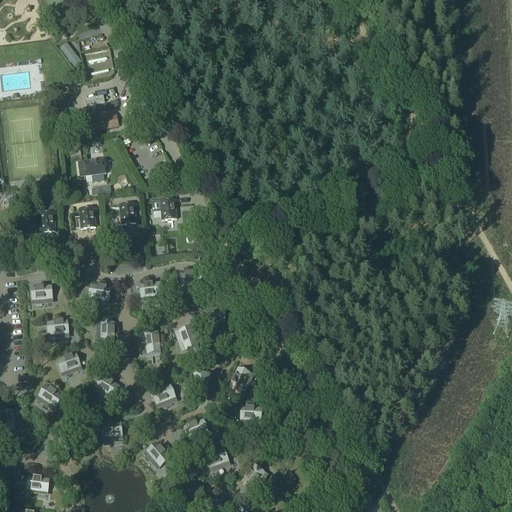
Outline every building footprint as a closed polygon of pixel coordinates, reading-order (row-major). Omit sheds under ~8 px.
[(75,70),(81,65),(77,60),(74,55),(70,50),(66,45),(62,49),(59,50),(63,55),(67,60),(71,65),(75,70)] [(55,97),(51,98),(52,106),(54,114),(56,122),(61,121),(67,120),(65,111),(68,110),(66,103),(65,97),(56,99),(55,97)] [(63,126),(56,127),(57,134),(58,138),(59,140),(66,139),(73,137),(81,136),(83,135),(88,134),(96,133),(103,132),(111,130),(118,129),(117,122),(116,116),(110,117),(104,118),(98,120),(92,121),(91,115),(89,109),(97,107),(104,106),(103,98),(97,99),(95,100),(91,100),(86,101),(87,109),(81,110),(74,112),(75,118),(77,124),(70,125),(63,126)] [(82,163),(78,164),(78,172),(79,179),(85,178),(86,186),(92,185),(98,184),(104,183),(103,177),(105,177),(104,169),(103,161),(97,162),(90,162),(86,163),(84,163),(82,163)] [(160,203),(151,204),(152,204),(152,205),(152,210),(153,215),(153,216),(154,221),(161,220),(161,223),(169,222),(177,222),(176,215),(176,209),(178,209),(177,201),(172,202),(166,202),(160,203)] [(125,206),(119,207),(119,208),(119,209),(120,215),(120,220),(121,227),(128,226),(136,226),(136,219),(135,213),(138,213),(137,205),(131,206),(125,206)] [(85,211),(79,211),(79,212),(79,213),(79,219),(80,225),(80,231),(88,231),(96,230),(95,224),(95,217),(97,217),(97,209),(93,210),(91,210),(85,211)] [(44,215),(38,215),(38,216),(39,223),(39,224),(39,229),(40,235),(48,235),(55,234),(55,228),(54,221),(57,221),(56,213),(50,214),(44,215)] [(186,275),(179,276),(180,282),(180,288),(181,294),(188,293),(195,292),(202,291),(203,291),(202,287),(202,281),(201,275),(201,273),(193,274),(186,275)] [(146,286),(138,287),(139,295),(140,303),(141,305),(148,304),(155,303),(162,302),(162,299),(161,289),(161,288),(160,284),(153,285),(146,286)] [(87,301),(87,304),(94,305),(101,307),(108,308),(108,306),(109,301),(110,296),(111,290),(104,289),(97,288),(90,286),(89,290),(88,296),(87,301)] [(37,289),(29,290),(30,297),(31,305),(31,306),(31,308),(38,307),(46,306),(53,306),(53,305),(52,295),(51,287),(44,288),(37,289)] [(209,313),(202,314),(203,319),(204,325),(204,330),(205,332),(212,331),(219,330),(226,329),(226,328),(226,326),(225,320),(224,314),(224,311),(217,312),(209,313)] [(53,323),(46,324),(46,327),(47,333),(47,339),(47,342),(55,342),(62,341),(69,340),(69,339),(69,334),(68,328),(68,322),(60,323),(53,323)] [(96,339),(96,346),(100,346),(106,346),(112,347),(114,347),(114,339),(114,332),(114,325),(109,325),(104,324),(98,324),(97,324),(96,331),(96,339)] [(511,324),(498,325),(499,335),(511,334),(511,324)] [(175,334),(174,334),(176,341),(179,348),(181,355),(182,355),(187,353),(193,351),(198,349),(196,342),(194,335),(191,328),(186,330),(181,332),(175,334)] [(145,335),(139,336),(140,343),(141,351),(142,358),(143,358),(146,357),(153,356),(160,356),(161,355),(160,348),(159,341),(158,334),(151,335),(145,335)] [(62,361),(55,363),(56,366),(59,373),(61,380),(62,380),(68,378),(75,375),(82,373),(82,372),(80,367),(78,361),(76,356),(69,358),(62,361)] [(231,383),(228,390),(229,390),(234,392),(239,394),(244,396),(245,397),(248,390),(251,384),(254,377),(252,376),(247,374),(241,371),(237,370),(234,376),(231,383)] [(198,375),(193,375),(193,383),(194,390),(194,397),(195,397),(200,397),(206,397),(211,396),(212,396),(212,389),(211,382),(211,374),(210,374),(204,375),(198,375)] [(93,391),(92,393),(98,397),(104,401),(111,404),(112,402),(116,395),(120,389),(114,385),(108,381),(101,377),(99,382),(96,386),(93,391)] [(35,401),(35,402),(41,406),(47,410),(53,414),(54,413),(58,407),(62,401),(63,399),(57,395),(51,391),(45,387),(41,393),(36,400),(35,401)] [(157,392),(150,395),(152,400),(154,405),(156,411),(157,412),(163,409),(170,406),(177,404),(177,403),(174,396),(171,389),(170,387),(163,389),(157,392)] [(239,426),(239,427),(246,428),(253,428),(261,429),(261,427),(261,420),(262,414),(262,410),(255,410),(247,409),(240,409),(240,414),(239,420),(239,426)] [(4,413),(0,413),(0,425),(0,428),(1,435),(1,436),(7,435),(12,435),(17,434),(19,434),(19,426),(18,419),(17,412),(16,412),(15,412),(10,413),(4,413)] [(189,427),(183,429),(185,436),(188,443),(189,445),(189,446),(196,444),(203,441),(210,438),(209,437),(207,432),(205,427),(203,421),(196,424),(189,427)] [(106,426),(99,427),(100,433),(100,440),(101,445),(108,444),(116,443),(123,443),(122,437),(122,430),(121,424),(114,425),(106,426)] [(60,442),(54,447),(58,451),(62,456),(66,461),(72,456),(77,452),(83,447),(83,446),(80,443),(75,438),(71,433),(66,437),(60,442)] [(143,456),(142,456),(147,462),(152,467),(157,473),(163,467),(169,463),(171,461),(166,456),(161,450),(157,445),(156,445),(152,448),(147,452),(143,456)] [(210,456),(203,458),(206,465),(208,472),(209,474),(210,476),(217,473),(223,470),(230,468),(230,467),(228,462),(226,456),(224,451),(217,453),(210,456)] [(245,478),(240,484),(245,487),(249,491),(254,494),(255,495),(259,489),(264,483),(268,478),(261,472),(254,466),(249,472),(245,478)] [(26,495),(33,496),(40,497),(47,498),(48,493),(49,487),(50,481),(42,480),(35,479),(28,478),(28,479),(27,485),(26,492),(26,495)] [(201,511),(224,511),(226,507),(219,504),(212,502),(205,500),(203,506),(201,511)]
